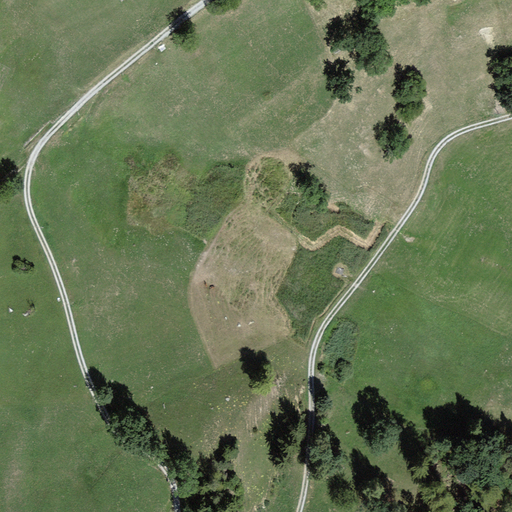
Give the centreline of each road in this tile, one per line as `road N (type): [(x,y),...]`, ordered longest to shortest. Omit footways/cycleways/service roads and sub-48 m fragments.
road 1 (track): [(212,0),(50,131),(29,160),(26,200),(107,424),(167,474),(176,511)]
road 2 (track): [(297,511),(310,436),(310,356),(324,321),(416,197),(443,139),(511,114)]
